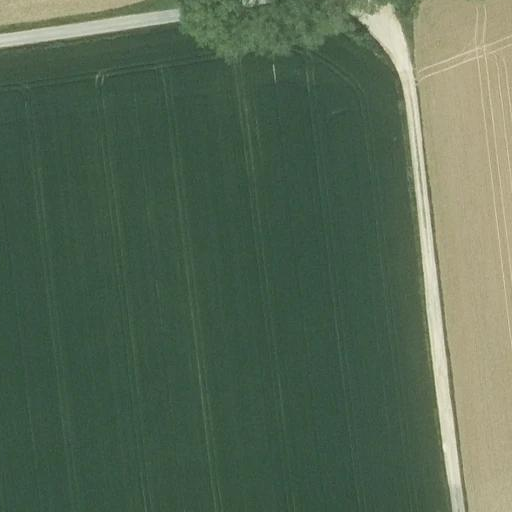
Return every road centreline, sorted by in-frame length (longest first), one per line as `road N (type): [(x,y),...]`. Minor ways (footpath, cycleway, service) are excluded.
road 1 (track): [(371,0),(407,69),(458,511)]
road 2 (unclassified): [(0,41),(253,0)]
